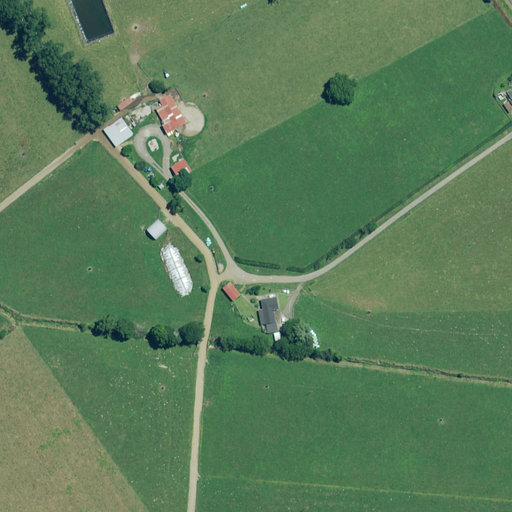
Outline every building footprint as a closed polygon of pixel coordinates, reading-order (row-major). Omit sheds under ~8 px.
[(187,119),(171,89),(160,95),(164,101),(157,105),(165,120),(163,121),(168,129),(187,119)] [(134,130),(123,114),(105,127),(117,143),(134,130)] [(159,145),(156,138),(149,141),(153,148),(159,145)] [(194,166),(186,153),(172,162),(180,175),(194,166)] [(168,224),(160,215),(148,226),(156,235),(168,224)] [(243,290),(234,279),(225,285),(234,297),(243,290)] [(267,319),(275,318),(277,318),(275,305),(280,304),(278,293),(263,296),(264,305),(260,305),(262,320),(267,319)] [(276,327),(275,318),(267,319),(269,328),(276,327)]
